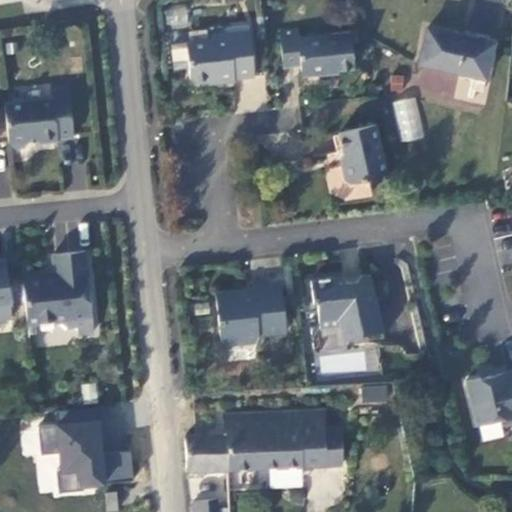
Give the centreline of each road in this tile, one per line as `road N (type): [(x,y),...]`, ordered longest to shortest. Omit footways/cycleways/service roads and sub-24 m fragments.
road 1 (residential): [(145,258),(170,511)]
road 2 (residential): [(119,0),(138,202)]
road 3 (residential): [(221,247),(417,223)]
road 4 (residential): [(138,202),(0,216)]
